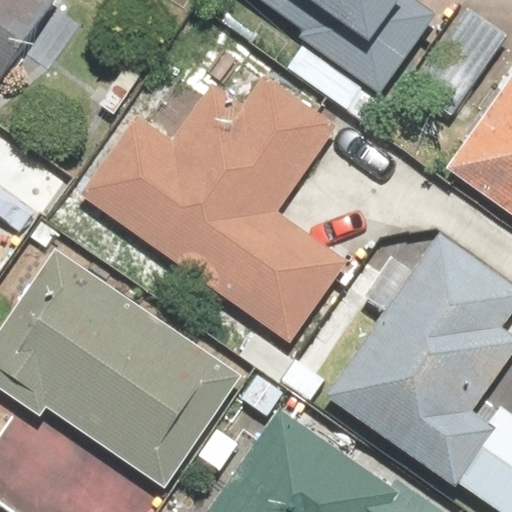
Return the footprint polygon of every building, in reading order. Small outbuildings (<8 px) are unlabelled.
[(0,0),(0,84),(54,0),(0,0)] [(252,0),(381,102),(438,30),(400,0),(252,0)] [(511,40),(511,32),(475,8),(416,97),(456,124),(511,40)] [(135,132),(86,201),(297,351),(350,276),(280,226),(347,131),(267,74),(242,110),(215,91),(169,157),(135,132)] [(511,87),(448,177),(511,221),(511,87)] [(511,326),(511,287),(439,240),(329,408),(489,511),(511,511),(511,428),(502,422),(494,434),(473,420),(511,360),(511,347),(502,341),(511,326)] [(66,252),(0,342),(0,398),(37,425),(49,409),(169,497),(194,462),(220,481),(246,444),(217,423),(246,383),(66,252)] [(388,497),(281,422),(217,511),(430,511),(395,487),(388,497)]
